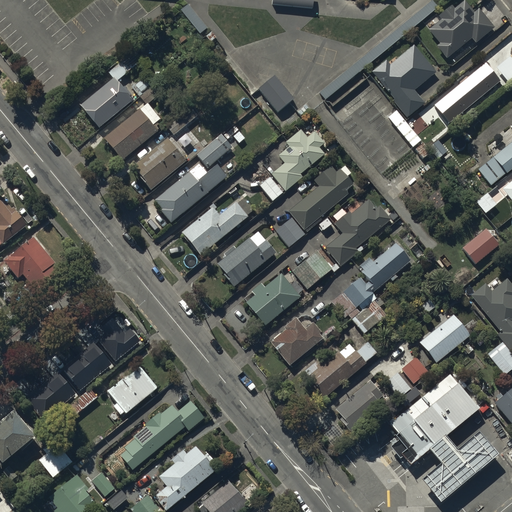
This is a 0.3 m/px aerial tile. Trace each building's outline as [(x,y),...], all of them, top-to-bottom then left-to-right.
[(493,26),(477,7),(473,11),(463,0),(453,8),(450,4),(437,15),(441,18),(428,29),(439,42),(436,45),(446,57),(470,37),(475,41),(493,26)] [(385,60),(371,71),(393,99),(391,100),(405,118),(423,103),(412,90),(435,72),(414,44),(388,64),(385,60)] [(172,49),(163,57),(172,68),(181,60),(172,49)] [(511,59),(509,55),(495,67),(506,80),(511,75),(511,59)] [(485,62),(433,104),(448,122),(500,81),(485,62)] [(80,105),(99,127),(131,98),(113,77),(80,105)] [(138,107),(102,137),(121,160),(157,130),(138,107)] [(197,115),(190,107),(166,126),(173,134),(197,115)] [(511,139),(477,168),(490,184),(511,166),(511,124),(511,126),(511,127),(511,139)] [(284,162),(271,173),(286,190),(302,176),(300,173),(324,152),(319,147),(324,142),(314,131),(307,137),(300,129),(285,141),(289,145),(278,155),(284,162)] [(217,136),(196,153),(207,167),(228,150),(217,136)] [(186,159),(167,137),(134,165),(143,176),(140,178),(150,189),(186,159)] [(438,140),(428,147),(437,159),(447,151),(438,140)] [(422,141),(414,148),(422,157),(430,151),(422,141)] [(189,171),(154,199),(161,208),(160,209),(170,222),(227,176),(217,163),(196,180),(189,171)] [(318,186),(288,210),(303,230),(304,229),(306,231),(322,219),(320,216),(348,193),(345,190),(354,183),(348,176),(351,173),(344,165),(339,169),(340,169),(336,172),(331,165),(313,179),(318,186)] [(270,176),(259,185),(272,201),(283,192),(270,176)] [(511,180),(502,188),(511,200),(511,180)] [(486,191),(474,201),(484,212),(495,203),(486,191)] [(0,199),(0,243),(2,242),(3,244),(27,224),(13,206),(11,208),(4,198),(1,201),(0,199)] [(211,207),(181,231),(200,254),(247,215),(253,210),(243,198),(237,203),(235,201),(219,214),(215,209),(217,207),(213,202),(209,206),(211,207)] [(342,232),(324,246),(340,265),(357,251),(358,252),(363,249),(359,244),(390,219),(378,204),(374,208),(368,200),(351,214),(348,210),(334,222),(342,232)] [(305,233),(291,217),(275,231),(288,247),(305,233)] [(485,228),(461,247),(474,263),(498,244),(485,228)] [(59,268),(33,236),(3,259),(17,277),(23,273),(34,287),(59,268)] [(226,274),(224,275),(233,286),(275,252),(264,239),(257,246),(249,236),(235,248),(233,245),(223,253),(225,256),(217,262),(226,274)] [(409,259),(395,242),(372,261),(368,257),(359,265),(362,268),(360,270),(362,273),(329,301),(343,317),(357,305),(362,309),(351,319),(363,333),(385,314),(379,307),(383,303),(378,297),(377,298),(371,292),(388,277),(392,281),(397,276),(394,273),(409,259)] [(315,250),(291,270),(306,288),(330,268),(333,272),(338,267),(335,263),(330,267),(315,250)] [(253,294),(244,301),(263,324),(299,296),(279,272),(262,286),(259,282),(250,290),(253,294)] [(484,283),(469,294),(500,332),(497,334),(511,352),(511,350),(511,286),(506,279),(489,290),(484,283)] [(127,335),(107,311),(66,345),(70,350),(66,353),(81,371),(114,343),(115,344),(120,341),(122,343),(125,341),(123,338),(127,335)] [(469,335),(452,314),(418,341),(435,362),(469,335)] [(284,328),(269,341),(288,365),(322,338),(318,333),(320,331),(312,321),(304,328),(294,317),(282,326),(284,328)] [(312,386),(321,397),(365,362),(364,361),(376,352),(367,340),(355,350),(349,343),(337,352),(335,349),(317,363),(315,361),(303,370),(314,384),(312,386)] [(427,371),(415,356),(399,368),(412,384),(427,371)] [(116,402),(113,405),(120,414),(123,411),(125,413),(157,386),(139,365),(123,378),(122,377),(106,391),(116,402)] [(410,388),(396,371),(385,381),(400,398),(410,388)] [(477,408),(448,373),(389,422),(396,431),(393,433),(397,438),(389,445),(398,457),(401,454),(408,463),(427,447),(439,460),(419,477),(438,500),(496,452),(477,429),(455,447),(444,434),(477,408)] [(381,395),(368,380),(334,408),(341,416),(338,418),(348,429),(380,404),(376,399),(381,395)] [(419,392),(413,386),(399,399),(404,405),(419,392)] [(511,386),(493,402),(511,426),(511,386)] [(64,404),(50,388),(30,405),(44,421),(64,404)] [(69,420),(97,396),(89,388),(61,411),(69,420)] [(120,454),(132,469),(185,426),(188,430),(204,417),(190,400),(177,411),(172,405),(160,414),(159,412),(144,424),(145,426),(133,436),(135,438),(124,447),(126,449),(120,454)] [(0,463),(34,434),(13,409),(0,419),(0,463)] [(344,433),(335,423),(322,435),(332,445),(344,433)] [(46,453),(38,459),(52,477),(72,461),(55,440),(43,449),(46,453)] [(154,495),(165,509),(219,466),(207,452),(204,455),(196,445),(186,453),(183,449),(170,459),(174,463),(158,476),(166,485),(154,495)] [(114,488),(101,472),(91,480),(104,496),(114,488)] [(76,474),(48,496),(57,506),(53,510),(54,511),(81,511),(90,505),(88,502),(92,499),(84,490),(87,488),(76,474)] [(235,511),(247,503),(228,480),(201,502),(208,511),(235,511)] [(128,497),(121,489),(106,502),(113,510),(128,497)] [(156,511),(161,508),(147,493),(130,509),(133,511),(156,511)]
